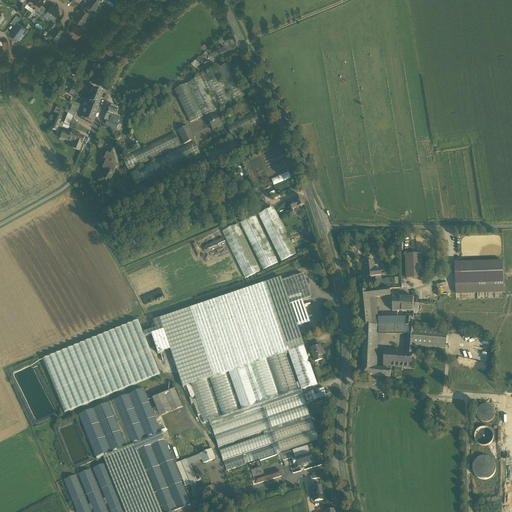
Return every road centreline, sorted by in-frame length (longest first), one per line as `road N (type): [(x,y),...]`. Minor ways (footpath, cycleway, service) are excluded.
road 1 (residential): [(0,224),(76,178),(110,87),(138,48),(194,0)]
road 2 (secondary): [(352,511),(340,461),(343,309),(320,228)]
road 3 (secondary): [(320,228),(222,0)]
road 4 (residential): [(320,228),(511,225)]
